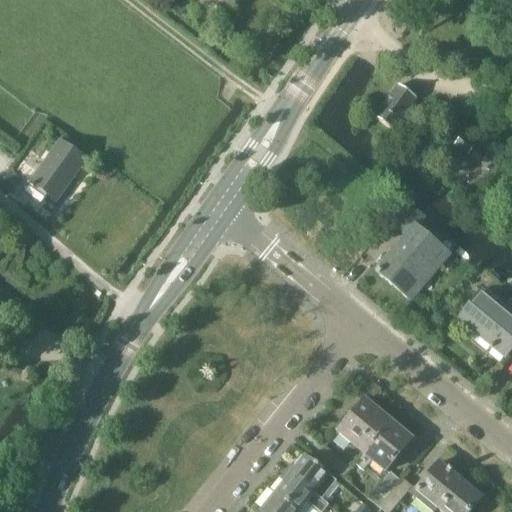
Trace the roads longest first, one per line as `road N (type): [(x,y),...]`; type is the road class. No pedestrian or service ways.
road 1 (tertiary): [(47,511),(125,345),(221,206)]
road 2 (tertiary): [(221,206),(358,0)]
road 3 (residential): [(208,511),(360,323)]
road 4 (residential): [(511,450),(360,323)]
road 5 (residential): [(360,323),(221,206)]
